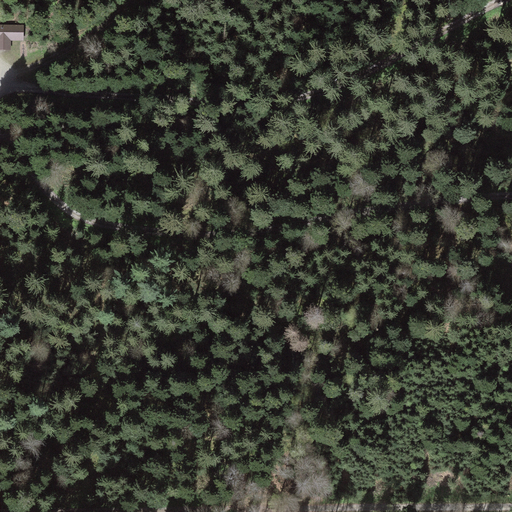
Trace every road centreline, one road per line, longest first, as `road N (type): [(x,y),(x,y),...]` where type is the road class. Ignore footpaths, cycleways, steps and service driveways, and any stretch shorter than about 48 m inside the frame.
road 1 (track): [(0,121),(63,207),(140,228),(241,234),(511,197)]
road 2 (track): [(501,0),(319,91),(209,104),(0,85)]
road 3 (track): [(511,505),(0,511)]
road 4 (track): [(0,77),(39,63),(133,0)]
